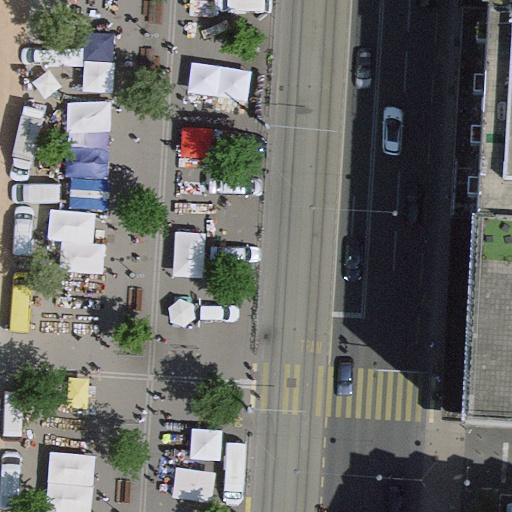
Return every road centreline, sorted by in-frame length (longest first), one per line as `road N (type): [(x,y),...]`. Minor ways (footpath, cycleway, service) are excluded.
road 1 (secondary): [(398,0),(369,476)]
road 2 (residential): [(511,487),(369,476)]
